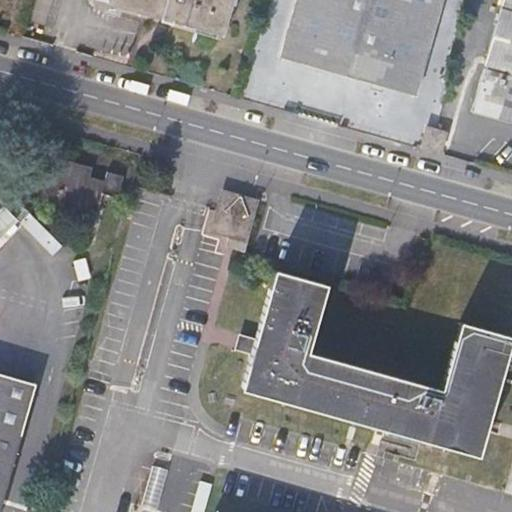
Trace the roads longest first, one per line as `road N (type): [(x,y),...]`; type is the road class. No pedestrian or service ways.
road 1 (unclassified): [(0,71),(511,214)]
road 2 (unknown): [(205,128),(116,429)]
road 3 (unknown): [(116,429),(379,511)]
